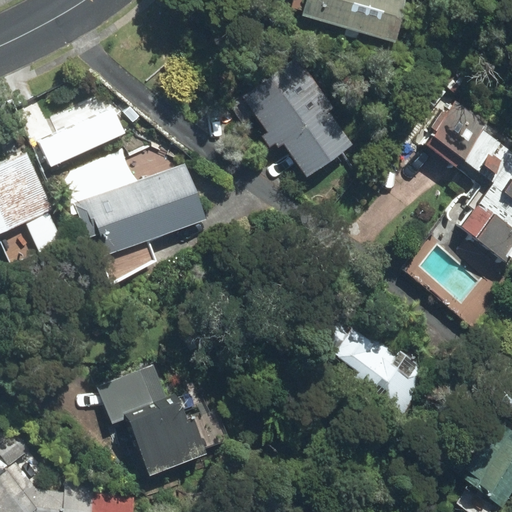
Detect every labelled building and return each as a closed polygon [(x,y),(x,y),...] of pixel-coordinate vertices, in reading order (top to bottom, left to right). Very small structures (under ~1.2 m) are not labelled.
[(388,36),(398,0),(304,0),(301,11),(388,36)] [(287,63),(244,94),(299,169),(342,138),(287,63)] [(511,237),(511,155),(439,102),(401,154),(435,179),(451,156),(480,178),(452,217),(501,252),(511,237)] [(0,223),(44,205),(24,158),(0,168),(0,223)] [(182,167),(90,199),(107,247),(199,215),(182,167)] [(511,276),(445,216),(401,266),(470,328),(511,281),(511,276)] [(351,329),(326,364),(393,411),(418,376),(351,329)] [(163,401),(150,367),(98,387),(110,416),(123,411),(146,467),(197,447),(185,417),(179,420),(170,398),(163,401)] [(511,434),(500,425),(459,478),(492,503),(511,476),(511,434)] [(127,511),(129,500),(16,486),(12,511),(127,511)]
